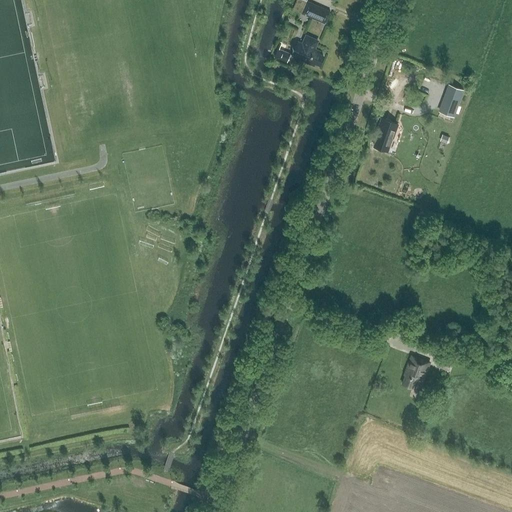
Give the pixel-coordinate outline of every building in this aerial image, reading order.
[(330,11),(306,1),(300,13),(325,24),(330,11)] [(305,35),(301,44),(298,42),(292,56),(314,65),(315,62),(320,65),(323,57),(318,55),(320,52),(315,50),(319,41),(305,35)] [(278,49),(275,57),(287,62),(290,53),(278,49)] [(463,90),(449,85),(440,109),(455,114),(463,90)] [(379,133),(374,146),(387,151),(391,137),(393,138),(398,124),(381,118),(376,132),(379,133)] [(455,355),(445,351),(444,354),(442,353),(436,366),(450,372),(455,358),(454,357),(455,355)] [(422,382),(429,363),(412,356),(406,371),(407,372),(402,384),(412,388),(416,380),(422,382)]
